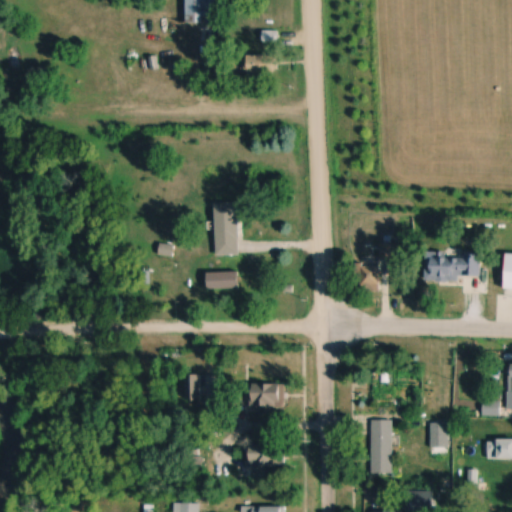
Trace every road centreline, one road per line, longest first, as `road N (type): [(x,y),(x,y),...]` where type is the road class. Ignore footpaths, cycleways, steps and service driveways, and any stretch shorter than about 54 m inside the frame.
road 1 (residential): [(9,330),(511,334)]
road 2 (tertiary): [(324,332),(310,0)]
road 3 (tertiary): [(327,511),(324,332)]
